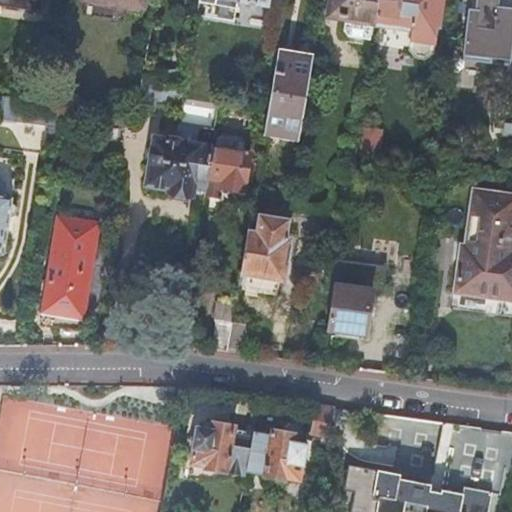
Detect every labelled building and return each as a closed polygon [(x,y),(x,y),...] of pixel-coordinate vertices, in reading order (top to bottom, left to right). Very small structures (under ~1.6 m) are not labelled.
[(332,0),(331,13),(374,20),(377,0),(332,0)] [(377,0),(374,20),(413,26),(410,48),(416,55),(425,56),(433,50),(439,0),(377,0)] [(491,0),(477,0),(475,23),(469,22),(465,55),(493,59),(492,64),(511,66),(511,55),(511,10),(491,8),(491,0)] [(278,48),(267,112),(263,135),(299,141),(313,53),(278,48)] [(184,89),(142,82),(137,110),(152,113),(155,95),(182,99),(184,89)] [(18,95),(0,92),(0,114),(2,115),(1,117),(12,119),(12,116),(15,116),(18,95)] [(64,101),(46,99),(18,95),(15,116),(61,123),(64,101)] [(216,117),(180,111),(178,122),(214,128),(216,117)] [(192,184),(205,186),(211,147),(214,128),(178,122),(175,141),(155,138),(148,183),(170,186),(169,190),(190,193),(192,184)] [(205,186),(203,196),(218,199),(219,187),(243,191),(250,153),(243,152),(244,140),(240,134),(222,131),(216,136),(214,147),(211,147),(205,186)] [(362,131),(359,152),(379,155),(382,134),(362,131)] [(369,162),(353,160),(346,201),(362,204),(369,162)] [(0,178),(0,253),(3,254),(10,215),(15,214),(16,205),(12,202),(12,196),(1,194),(4,179),(0,178)] [(511,193),(474,188),(464,257),(460,256),(454,291),(511,298),(511,193)] [(58,215),(42,311),(82,318),(99,221),(58,215)] [(246,232),(237,286),(276,293),(279,278),(282,279),(288,239),(283,238),(286,220),(260,216),(257,233),(246,232)] [(334,283),(327,328),(366,334),(373,288),(367,288),(369,271),(352,268),(349,285),(334,283)] [(226,350),(231,320),(235,301),(215,298),(212,315),(216,320),(212,348),(226,350)] [(250,323),(231,320),(226,350),(245,353),(250,323)] [(334,407),(317,405),(312,435),(328,438),(334,407)] [(203,422),(201,432),(210,433),(211,424),(203,422)] [(225,471),(246,475),(247,469),(253,434),(246,433),(233,430),(233,428),(211,424),(210,433),(201,432),(197,431),(191,465),(204,467),(203,470),(225,474),(225,471)] [(246,433),(253,434),(254,432),(255,427),(248,426),(246,433)] [(253,434),(247,469),(265,472),(264,476),(286,480),(287,476),(300,479),(306,447),(293,444),(295,434),(273,430),(272,435),(254,432),(253,434)] [(345,465),(344,469),(367,473),(373,470),(345,465)] [(367,473),(344,469),(337,502),(348,504),(346,511),(486,511),(490,492),(462,487),(460,495),(439,491),(438,495),(426,493),(427,486),(405,482),(396,480),(397,474),(373,470),(367,473)]
